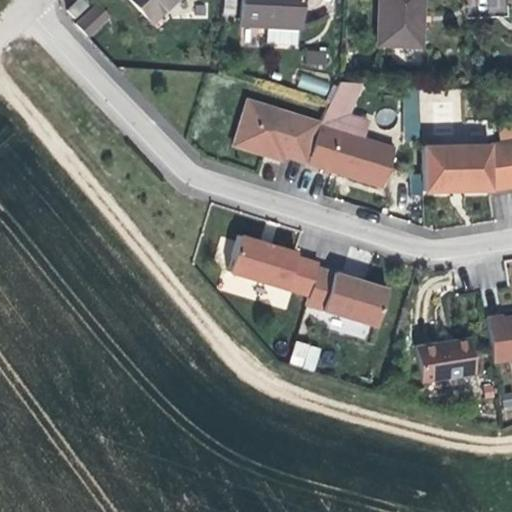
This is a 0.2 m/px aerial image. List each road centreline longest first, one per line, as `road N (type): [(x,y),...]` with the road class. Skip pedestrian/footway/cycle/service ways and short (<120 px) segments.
road 1 (track): [(511,433),(352,409),(256,364),(0,78)]
road 2 (residential): [(29,4),(186,168),(216,186),(420,246),(511,240)]
